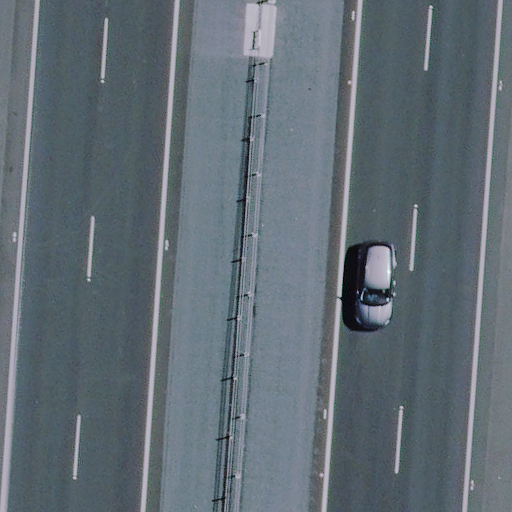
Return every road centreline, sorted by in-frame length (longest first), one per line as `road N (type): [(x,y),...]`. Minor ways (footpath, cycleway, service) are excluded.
road 1 (motorway): [(431,0),(394,511)]
road 2 (motorway): [(71,511),(105,0)]
